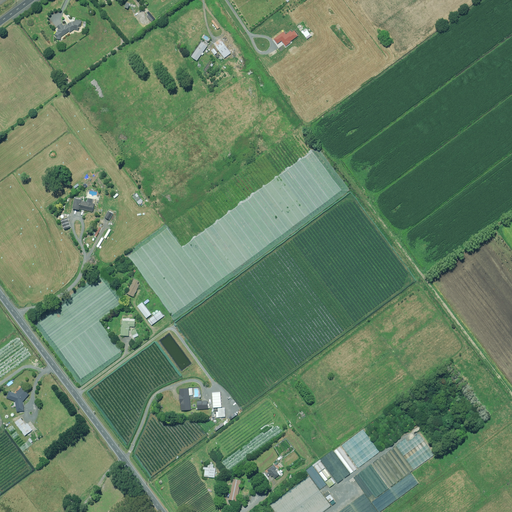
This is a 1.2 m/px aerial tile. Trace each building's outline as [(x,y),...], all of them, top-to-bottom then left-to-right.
[(148,14),(149,15),(147,16),(152,22),(153,22),(156,19),(150,12),(148,14)] [(55,36),(57,36),(57,39),(62,40),(62,37),(70,32),(70,33),(74,30),(79,31),(79,28),(80,28),(81,24),(82,24),(83,20),(76,19),(76,22),(71,22),(71,23),(70,24),(69,22),(65,25),(64,23),(58,27),(60,29),(58,30),(58,31),(57,32),(56,34),(55,36)] [(232,53),(221,39),(215,44),(225,58),(232,53)] [(208,46),(202,42),(192,57),(198,61),(208,46)] [(137,193),(132,196),(139,205),(144,201),(137,193)] [(82,200),(76,199),(74,209),(80,210),(80,209),(94,212),(95,204),(82,201),(82,200)] [(142,283),(135,279),(126,294),(134,298),(142,283)] [(152,315),(143,303),(138,307),(147,318),(152,315)] [(164,317),(161,312),(160,312),(158,309),(153,313),(155,316),(149,320),(152,325),(164,317)] [(127,317),(127,319),(122,319),(121,336),(130,336),(131,326),(136,327),(136,320),(130,319),(130,318),(127,317)] [(30,395),(22,388),(17,394),(10,391),(7,398),(16,402),(17,412),(24,411),(23,402),(30,395)] [(193,395),(193,388),(180,389),(181,395),(180,395),(181,404),(182,411),(191,410),(190,396),(193,395)] [(222,402),(221,393),(213,394),(214,404),(216,404),(216,402),(222,402)] [(209,409),(209,401),(198,402),(198,410),(209,409)] [(219,412),(217,412),(217,418),(226,417),(226,408),(219,408),(219,412)] [(26,425),(21,419),(16,423),(25,436),(33,430),(28,424),(26,425)] [(380,452),(364,430),(343,446),(359,468),(380,452)] [(397,446),(415,470),(435,455),(427,445),(426,445),(419,435),(409,442),(407,440),(397,446)] [(415,470),(397,446),(374,464),(391,487),(410,473),(415,470)] [(338,449),(354,472),(357,469),(341,447),(338,449)] [(354,472),(338,449),(334,452),(351,474),(354,472)] [(351,474),(334,452),(333,450),(320,460),(338,484),(351,474)] [(213,468),(213,463),(204,462),(203,470),(206,470),(205,477),(215,478),(216,469),(213,468)] [(278,469),(274,465),(268,470),(269,472),(268,473),(272,477),(273,476),(275,479),(280,475),(277,470),(278,469)] [(389,488),(372,465),(354,478),(369,498),(373,495),(375,499),(389,488)] [(327,485),(313,466),(306,470),(320,490),(327,485)] [(322,472),(328,479),(332,477),(326,469),(322,472)] [(328,479),(322,472),(320,473),(326,481),(328,479)] [(380,511),(418,484),(411,474),(372,503),(379,511),(380,511)] [(323,511),(331,506),(310,477),(271,506),(275,511),(323,511)] [(336,483),(332,478),(326,482),(330,488),(336,483)] [(242,481),(234,479),(230,500),(237,502),(242,481)] [(353,503),(359,511),(377,511),(365,495),(353,503)]
